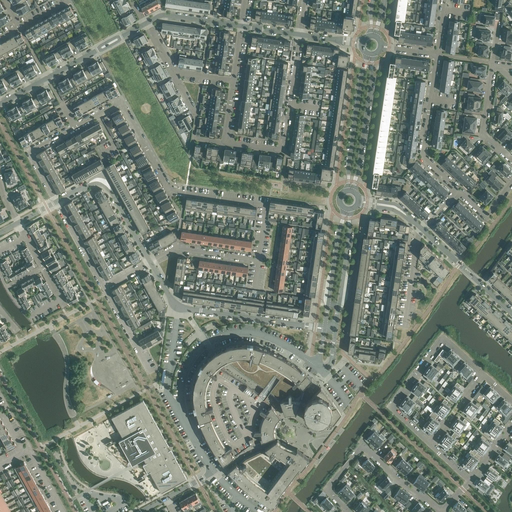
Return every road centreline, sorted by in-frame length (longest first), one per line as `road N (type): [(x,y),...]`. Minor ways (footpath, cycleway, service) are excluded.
road 1 (residential): [(257,259),(265,203),(170,190),(121,101),(30,152)]
road 2 (tertiary): [(309,361),(248,333),(198,352),(181,402),(213,472),(166,498)]
road 3 (residential): [(150,261),(183,309),(324,328)]
road 4 (residential): [(430,443),(392,406),(416,373),(443,338),(482,374)]
road 5 (residential): [(348,511),(327,490),(363,444),(441,511)]
road 6 (residential): [(146,23),(0,104)]
road 7 (residential): [(457,190),(423,156),(437,54)]
road 8 (residential): [(57,201),(103,176),(150,261)]
road 9 (tertiary): [(353,192),(373,54)]
road 10 (tertiary): [(366,53),(346,191)]
